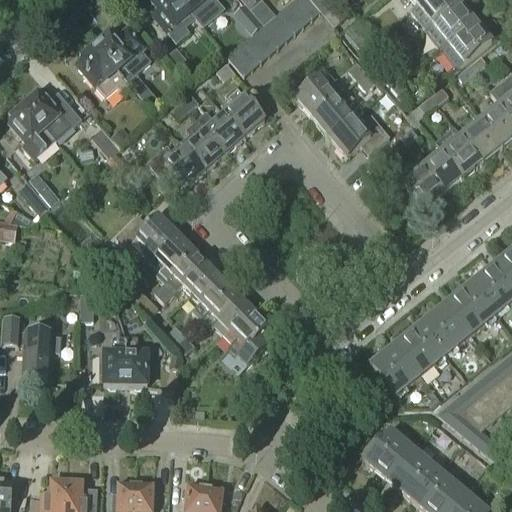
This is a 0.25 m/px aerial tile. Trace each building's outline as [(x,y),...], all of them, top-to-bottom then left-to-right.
[(174,0),(158,0),(151,7),(158,16),(154,20),(162,30),(160,31),(175,49),(189,38),(185,34),(195,26),(174,0)] [(174,0),(195,26),(199,30),(210,20),(204,12),(213,4),(210,0),(174,0)] [(259,27),(271,17),(256,0),(238,0),(237,2),(259,27)] [(312,25),(320,18),(304,0),(302,0),(296,6),(312,25)] [(332,6),(326,0),(305,0),(325,23),(333,17),(332,15),(340,8),(336,3),(332,6)] [(417,11),(429,0),(408,0),(416,10),(417,11)] [(424,36),(459,7),(453,0),(429,0),(417,11),(416,10),(409,15),(425,35),(424,36)] [(303,32),(312,25),(296,6),(287,14),(303,32)] [(439,55),(474,26),(459,7),(424,36),(439,55)] [(295,40),(303,32),(287,14),(278,21),(295,40)] [(334,33),(341,27),(333,17),(325,23),(334,33)] [(286,47),(295,40),(278,21),(270,28),(286,47)] [(254,22),(243,31),(251,40),(262,31),(254,22)] [(464,70),(492,48),(474,26),(439,55),(456,76),(464,70)] [(278,54),(286,47),(270,28),(261,35),(278,54)] [(270,61),(278,54),(261,35),(254,42),(270,61)] [(120,44),(114,38),(115,37),(115,36),(97,52),(108,65),(132,93),(140,86),(131,76),(146,63),(141,57),(143,55),(128,37),(120,44)] [(359,56),(367,50),(358,39),(351,45),(359,56)] [(262,68),(270,61),(254,42),(245,49),(262,68)] [(381,58),(371,47),(360,55),(368,67),(381,58)] [(253,76),(262,68),(245,49),(236,57),(253,76)] [(132,93),(108,65),(97,52),(77,69),(77,70),(78,69),(88,81),(86,83),(106,105),(117,95),(123,101),(132,93)] [(176,53),(166,61),(179,76),(189,68),(176,53)] [(244,83),(253,76),(236,57),(227,64),(244,83)] [(469,72),(476,80),(487,70),(481,62),(469,72)] [(356,88),(366,79),(357,69),(348,76),(356,88)] [(224,89),(234,80),(227,71),(216,80),(224,89)] [(469,72),(457,81),(464,89),(476,80),(469,72)] [(392,94),(400,88),(390,76),(382,82),(392,94)] [(335,88),(327,78),(320,85),(320,84),(295,104),(313,125),(346,96),(337,86),(335,88)] [(364,97),(374,89),(366,79),(356,88),(364,97)] [(491,101),(499,111),(511,126),(511,84),(491,101)] [(398,102),(406,96),(400,88),(392,94),(398,102)] [(265,127),(236,93),(225,103),(226,104),(228,102),(235,109),(223,120),(245,144),(265,127)] [(331,147),(355,126),(346,115),(355,107),(346,96),(313,125),(331,147)] [(436,110),(444,104),(438,97),(430,103),(436,110)] [(53,111),(41,98),(25,112),(45,136),(56,149),(81,127),(61,104),(53,111)] [(155,101),(146,109),(155,119),(164,111),(155,101)] [(189,117),(198,110),(190,101),(181,108),(189,117)] [(424,120),(436,110),(430,103),(418,113),(424,120)] [(177,127),(189,117),(181,108),(170,118),(177,127)] [(503,153),(511,145),(511,126),(499,111),(481,125),(503,153)] [(35,167),(56,149),(45,136),(25,112),(8,127),(28,150),(23,154),(35,167)] [(214,127),(207,119),(197,127),(226,160),(245,144),(223,120),(214,127)] [(390,144),(373,124),(362,134),(355,126),(331,147),(346,165),(361,152),(369,162),(390,144)] [(483,168),(503,153),(481,125),(461,141),(483,168)] [(205,179),(226,160),(197,127),(185,137),(189,141),(179,149),(205,179)] [(406,151),(417,142),(411,134),(400,144),(406,151)] [(120,150),(126,146),(119,137),(113,142),(120,150)] [(111,143),(108,139),(107,140),(100,145),(99,146),(112,161),(120,153),(119,152),(120,150),(113,142),(111,143)] [(464,184),(483,168),(461,141),(442,156),(464,184)] [(205,179),(179,149),(171,156),(167,153),(147,170),(166,191),(175,183),(185,195),(205,179)] [(373,183),(395,165),(387,155),(365,173),(373,183)] [(445,199),(464,184),(442,156),(423,172),(445,199)] [(124,186),(133,178),(115,160),(107,168),(124,186)] [(425,216),(445,199),(423,172),(403,188),(425,216)] [(50,212),(58,205),(36,180),(28,187),(50,212)] [(39,222),(49,214),(26,188),(17,196),(39,222)] [(10,228),(28,231),(31,227),(16,218),(10,228)] [(177,241),(159,223),(148,233),(138,223),(115,245),(136,266),(141,261),(149,269),(177,241)] [(0,246),(14,248),(16,231),(0,228),(0,246)] [(164,291),(195,260),(177,241),(149,269),(157,278),(154,281),(164,291)] [(497,321),(511,309),(511,257),(471,290),(497,321)] [(190,301),(213,278),(195,260),(164,291),(155,301),(164,311),(182,293),(190,301)] [(200,327),(231,296),(213,278),(190,301),(199,310),(191,318),(200,327)] [(446,362),(497,321),(471,290),(421,331),(446,362)] [(140,314),(149,306),(139,295),(130,304),(140,314)] [(222,340),(249,314),(231,296),(200,327),(211,338),(215,334),(222,340)] [(93,301),(80,301),(80,327),(93,327),(93,301)] [(149,323),(157,314),(149,306),(140,314),(149,323)] [(246,374),(266,354),(258,345),(269,334),(249,314),(222,340),(234,353),(231,356),(229,354),(228,355),(246,374)] [(26,343),(20,342),(21,331),(4,330),(3,353),(19,355),(19,353),(25,353),(22,386),(49,388),(51,360),(59,361),(60,345),(52,345),(52,343),(26,341),(26,343)] [(395,403),(446,362),(421,331),(370,372),(395,403)] [(176,351),(184,342),(175,333),(166,341),(176,351)] [(185,360),(194,352),(184,342),(176,351),(185,360)] [(126,392),(126,344),(113,344),(113,360),(103,360),(103,392),(126,392)] [(147,392),(147,360),(137,360),(137,344),(126,344),(126,392),(147,392)] [(506,477),(511,469),(511,462),(481,437),(461,420),(477,407),(486,399),(496,392),(504,385),(511,378),(511,360),(438,421),(506,477)] [(180,377),(182,365),(172,363),(169,375),(180,377)] [(511,412),(511,395),(504,385),(496,392),(511,412)] [(502,420),(511,412),(496,392),(486,399),(502,420)] [(493,428),(502,420),(486,399),(477,407),(493,428)] [(481,437),(493,428),(477,407),(461,420),(481,437)] [(415,510),(440,479),(390,437),(364,468),(415,510)] [(416,511),(479,511),(440,479),(415,510),(416,511)] [(11,511),(13,489),(9,488),(9,485),(0,484),(0,511),(11,511)] [(65,511),(67,490),(51,489),(50,502),(41,502),(40,511),(65,511)] [(90,511),(90,504),(81,504),(82,490),(67,490),(65,511),(90,511)] [(134,511),(136,491),(118,490),(118,501),(112,501),(111,511),(134,511)] [(153,491),(136,491),(134,511),(151,511),(152,510),(157,511),(157,495),(152,495),(153,491)] [(203,511),(206,494),(189,492),(189,495),(183,496),(182,503),(187,505),(186,511),(203,511)] [(220,511),(221,508),(226,509),(227,500),(222,499),(223,496),(206,494),(203,511),(220,511)]
